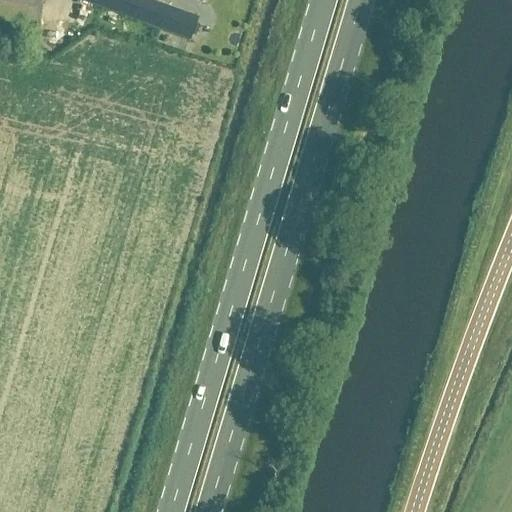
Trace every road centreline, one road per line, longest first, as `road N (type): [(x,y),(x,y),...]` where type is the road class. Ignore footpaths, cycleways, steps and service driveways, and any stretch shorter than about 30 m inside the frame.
road 1 (trunk): [(324,0),(170,511)]
road 2 (trunk): [(206,511),(358,0)]
road 3 (tertiary): [(416,511),(511,248)]
